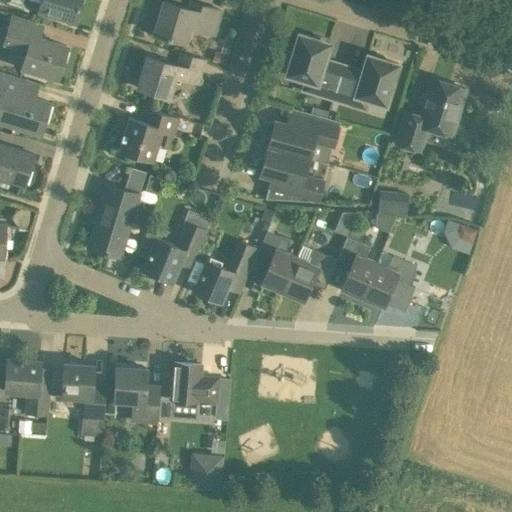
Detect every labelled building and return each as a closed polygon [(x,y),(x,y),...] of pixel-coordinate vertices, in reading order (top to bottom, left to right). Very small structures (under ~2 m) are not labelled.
[(73,21),(80,0),(41,0),(38,10),(73,21)] [(222,9),(195,1),(192,10),(163,1),(154,32),(183,41),(187,27),(214,36),(222,9)] [(57,78),(67,46),(39,37),(44,24),(10,14),(1,44),(26,51),(22,67),(57,78)] [(302,89),(331,98),(342,65),(323,59),(328,43),(298,34),(286,74),(305,80),(302,89)] [(137,87),(169,96),(174,77),(198,84),(205,59),(179,51),(176,64),(147,55),(137,87)] [(228,55),(214,51),(211,61),(225,64),(228,55)] [(361,71),(342,65),(331,98),(364,108),(367,99),(384,104),(397,64),(366,54),(361,71)] [(0,120),(39,133),(49,102),(35,98),(39,83),(0,70),(0,120)] [(465,88),(431,78),(420,113),(403,109),(393,144),(421,152),(429,127),(451,134),(465,88)] [(118,150),(152,160),(157,145),(169,148),(179,117),(142,106),(139,118),(128,115),(118,150)] [(274,119),(267,146),(307,158),(312,139),(332,145),(339,121),(290,107),(286,122),(274,119)] [(0,179),(23,186),(33,154),(0,143),(0,179)] [(303,175),(307,158),(267,146),(260,173),(271,176),(265,197),(317,201),(322,181),(303,175)] [(145,172),(131,167),(124,190),(108,185),(90,246),(120,255),(138,194),(145,172)] [(379,189),(377,211),(405,214),(407,192),(379,189)] [(13,221),(18,227),(29,227),(29,208),(18,208),(12,215),(13,221)] [(272,211),(265,208),(261,217),(268,221),(272,211)] [(354,211),(341,210),(338,217),(350,222),(354,211)] [(141,268),(171,280),(178,263),(190,267),(206,228),(185,219),(174,244),(154,236),(141,268)] [(467,254),(476,230),(446,219),(442,231),(450,247),(467,254)] [(364,230),(352,225),(348,235),(360,240),(364,230)] [(282,291),(296,256),(285,251),(289,240),(266,230),(251,267),(263,272),(259,281),(282,291)] [(361,297),(376,261),(365,256),(370,245),(346,236),(336,259),(330,273),(343,278),(339,288),(361,297)] [(194,290),(219,300),(226,287),(239,293),(258,247),(238,239),(226,267),(207,258),(194,290)] [(301,245),(296,256),(282,291),(302,299),(309,282),(324,288),(330,273),(336,259),(301,245)] [(392,255),(388,266),(376,261),(361,297),(382,306),(383,302),(404,311),(414,287),(408,284),(416,265),(392,255)] [(48,415),(49,402),(50,382),(52,367),(39,366),(39,360),(7,358),(4,391),(25,392),(24,413),(48,415)] [(61,402),(62,396),(82,397),(80,434),(101,435),(106,383),(92,382),(94,364),(64,362),(63,382),(50,382),(49,402),(61,402)] [(216,403),(218,376),(199,374),(200,364),(174,362),(169,416),(195,418),(196,412),(208,413),(209,403),(216,403)] [(157,424),(158,407),(143,406),(146,368),(116,365),(114,399),(131,400),(130,422),(157,424)] [(275,392),(274,372),(263,372),(263,392),(275,392)] [(31,422),(31,432),(42,433),(42,422),(31,422)] [(0,435),(0,445),(9,446),(9,435),(0,435)] [(218,488),(220,468),(221,462),(204,460),(203,466),(201,486),(218,488)]
